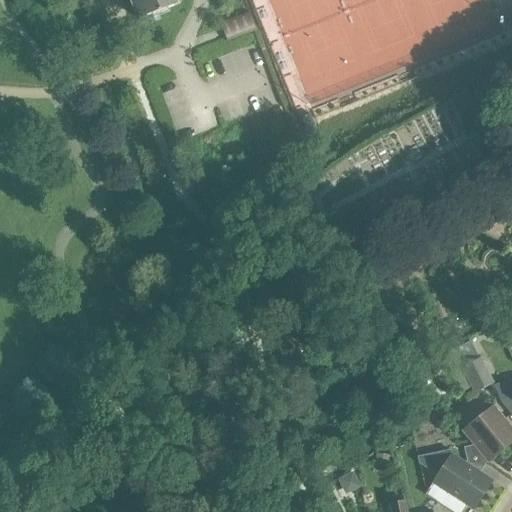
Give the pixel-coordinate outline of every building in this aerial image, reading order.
[(129,0),(137,20),(138,19),(139,20),(181,3),(183,2),(182,0),(129,0)] [(249,12),(220,22),(227,42),(256,32),(249,12)] [(468,340),(451,349),(461,368),(474,394),(494,384),(481,357),(480,358),(478,359),(468,340)] [(503,405),(511,414),(511,415),(511,384),(508,379),(494,386),(503,405)] [(463,432),(474,445),(489,462),(511,442),(511,430),(492,407),(463,432)] [(449,452),(418,457),(419,465),(438,477),(426,494),(452,511),(459,511),(465,503),(474,508),(491,482),(450,455),(449,452)] [(348,493),(361,486),(353,471),(340,478),(348,493)] [(393,511),(407,511),(407,509),(404,499),(391,502),(393,511)]
